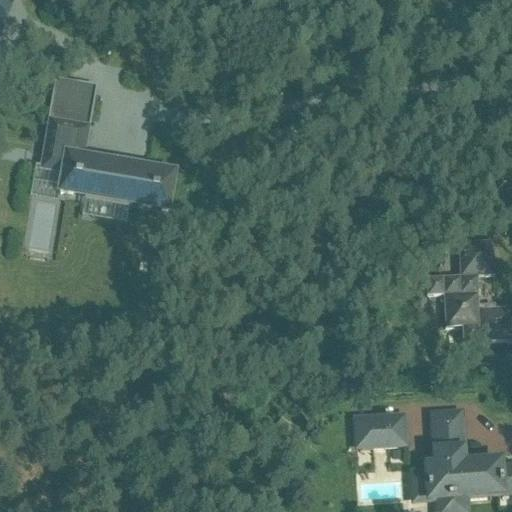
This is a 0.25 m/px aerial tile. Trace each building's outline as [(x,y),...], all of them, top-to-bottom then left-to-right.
[(0,0),(0,27),(4,29),(13,5),(0,0)] [(54,82),(48,120),(87,126),(93,88),(54,82)] [(86,133),(87,126),(48,120),(39,170),(62,174),(58,195),(166,214),(173,175),(76,157),(80,132),(86,133)] [(511,310),(479,313),(477,280),(494,279),(493,245),(458,246),(459,280),(426,281),(426,299),(443,299),(445,332),(462,331),(462,348),(511,345),(511,310)] [(434,431),(451,431),(458,430),(457,418),(433,419),(434,431)] [(363,447),(385,446),(402,445),(400,420),(362,422),(363,447)] [(437,511),(462,511),(461,498),(466,498),(466,502),(468,502),(468,500),(487,499),(487,501),(489,501),(489,496),(511,495),(511,471),(497,472),(497,465),(484,466),(484,464),(481,464),(482,466),(471,467),(471,465),(469,465),(469,467),(460,467),(459,453),(435,454),(436,468),(426,469),(427,474),(425,474),(425,477),(427,477),(428,498),(426,498),(427,501),(429,501),(429,500),(437,499),(437,511)]
